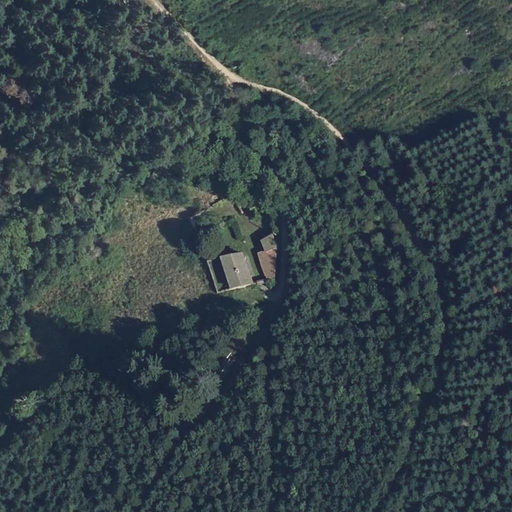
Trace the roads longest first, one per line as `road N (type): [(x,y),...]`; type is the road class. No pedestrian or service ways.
road 1 (track): [(231,79),(282,91),(343,139),(442,278),(445,345),(404,477),(384,511)]
road 2 (track): [(231,79),(272,136),(288,228),(278,294),(134,511)]
road 3 (track): [(0,454),(50,402),(120,358),(278,294)]
road 4 (track): [(280,511),(270,331),(278,294)]
